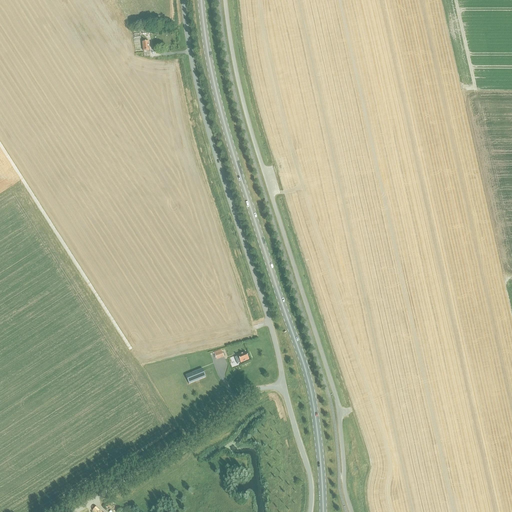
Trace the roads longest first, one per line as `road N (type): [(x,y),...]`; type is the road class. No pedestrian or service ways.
road 1 (unclassified): [(224,0),(249,126),(337,398),(351,511)]
road 2 (secondary): [(323,511),(311,391),(228,138),(201,0)]
road 3 (unclassified): [(284,386),(197,91),(183,0)]
road 4 (unclassified): [(94,500),(249,391),(284,386)]
road 5 (unclassified): [(309,511),(310,479),(284,386)]
